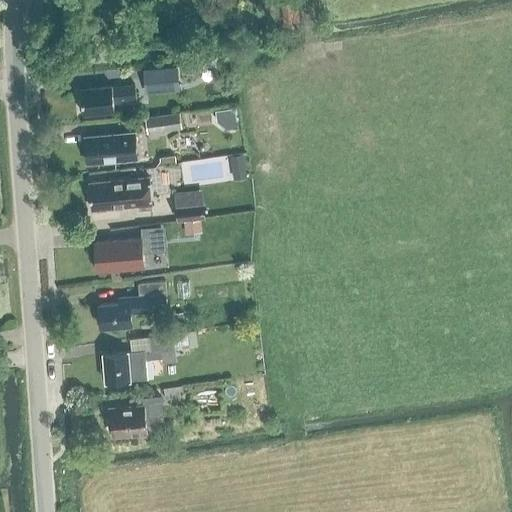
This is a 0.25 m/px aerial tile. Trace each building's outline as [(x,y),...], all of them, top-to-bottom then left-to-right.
[(299,22),(297,2),(282,3),(283,24),(299,22)] [(179,91),(177,67),(143,70),(145,94),(179,91)] [(135,101),(134,85),(111,87),(111,86),(80,88),(82,102),(79,102),(80,111),(82,111),(83,114),(113,111),(113,103),(135,101)] [(231,109),(219,110),(220,120),(227,125),(236,123),(235,111),(231,109)] [(181,128),(179,112),(145,117),(147,133),(181,128)] [(138,159),(136,133),(118,134),(85,137),(87,164),(138,159)] [(242,156),(229,158),(231,167),(244,165),(242,156)] [(151,209),(148,177),(89,183),(91,210),(96,209),(96,211),(105,211),(105,208),(137,205),(137,210),(151,209)] [(203,218),(202,204),(176,207),(178,221),(184,220),(200,219),(203,218)] [(200,219),(184,220),(185,234),(201,232),(200,219)] [(94,242),(96,272),(144,268),(143,253),(155,252),(153,237),(94,242)] [(164,297),(163,282),(138,284),(139,296),(118,298),(119,303),(98,305),(100,328),(131,326),(130,313),(148,311),(147,298),(164,297)] [(173,347),(171,335),(150,338),(152,351),(127,353),(127,352),(103,354),(105,382),(129,380),(129,379),(145,378),(143,358),(160,357),(160,349),(173,347)] [(164,433),(161,397),(143,398),(144,405),(110,408),(111,422),(108,422),(109,432),(112,432),(112,435),(144,432),(144,434),(164,433)]
